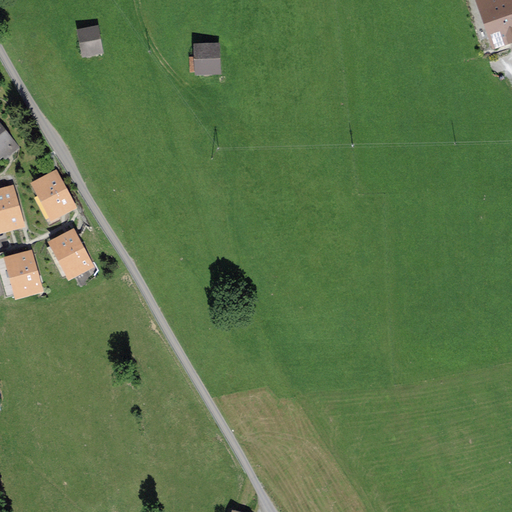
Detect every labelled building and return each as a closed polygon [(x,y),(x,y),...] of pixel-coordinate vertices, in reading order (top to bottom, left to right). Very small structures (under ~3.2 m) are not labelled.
[(489,22),(498,47),(511,42),(510,41),(511,40),(511,0),(484,0),(482,1),(489,22)] [(96,29),(81,32),(86,54),(100,51),(96,29)] [(220,47),(198,48),(198,56),(191,57),(191,71),(220,71),(220,47)] [(0,152),(13,142),(0,125),(0,152)] [(55,175),(35,185),(52,216),(72,206),(55,175)] [(2,182),(0,182),(0,229),(21,223),(11,190),(4,192),(2,182)] [(73,234),(53,244),(70,275),(94,262),(81,237),(82,236),(80,233),(74,236),(73,234)] [(20,247),(0,252),(0,278),(5,298),(39,288),(30,255),(22,257),(20,247)]
